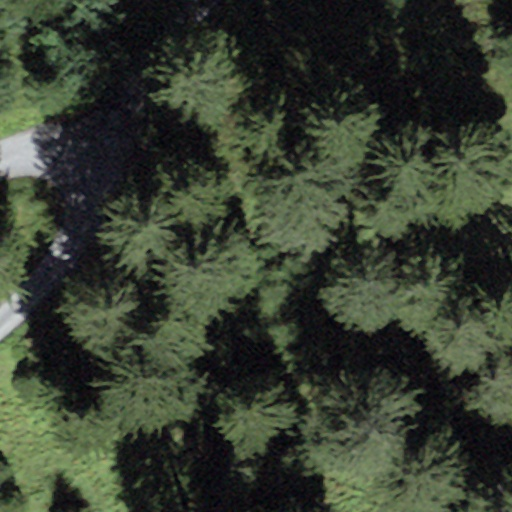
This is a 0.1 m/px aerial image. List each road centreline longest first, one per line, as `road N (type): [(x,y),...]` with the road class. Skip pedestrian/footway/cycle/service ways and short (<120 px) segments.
road 1 (track): [(0,315),(41,276),(94,195),(106,148)]
road 2 (track): [(106,148),(153,53),(204,0)]
